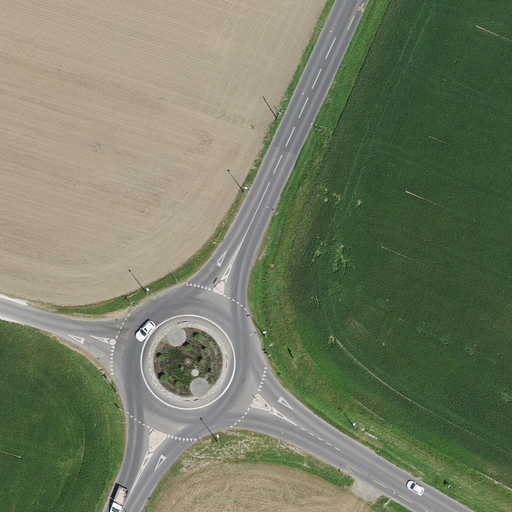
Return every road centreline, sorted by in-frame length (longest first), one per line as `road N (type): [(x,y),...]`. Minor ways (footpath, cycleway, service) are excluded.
road 1 (secondary): [(211,306),(353,0)]
road 2 (tertiary): [(446,511),(241,392)]
road 3 (unclassified): [(0,305),(129,348)]
